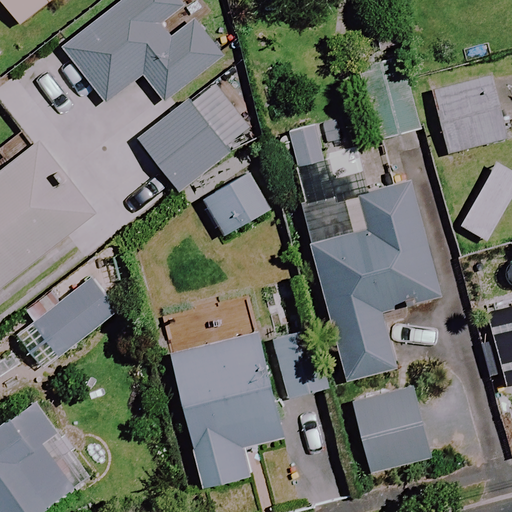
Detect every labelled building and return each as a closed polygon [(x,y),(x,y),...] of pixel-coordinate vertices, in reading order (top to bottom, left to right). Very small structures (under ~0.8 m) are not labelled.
[(0,0),(0,3),(21,30),(59,0),(0,0)] [(405,59),(350,73),(368,144),(423,130),(405,59)] [(508,140),(489,78),(430,96),(449,157),(508,140)] [(196,187),(245,149),(198,88),(135,136),(183,198),(196,187)] [(414,386),(383,393),(379,374),(397,370),(384,312),(443,299),(412,157),(352,170),(348,152),(323,158),(317,130),(287,136),(344,397),(350,396),(367,475),(431,461),(414,386)] [(40,142),(0,173),(0,290),(97,214),(40,142)] [(245,149),(196,187),(234,237),(283,199),(245,149)] [(511,208),(511,171),(492,161),(457,228),(492,246),(511,208)] [(117,241),(89,262),(109,289),(137,269),(117,241)] [(28,342),(41,358),(46,354),(57,367),(119,319),(88,280),(27,329),(33,338),(28,342)] [(511,302),(474,311),(493,392),(511,387),(511,302)] [(307,330),(272,336),(284,403),(320,396),(307,330)] [(197,487),(247,478),(242,451),(284,443),(264,341),(172,359),(197,487)] [(40,395),(0,423),(0,511),(46,511),(98,475),(40,395)]
